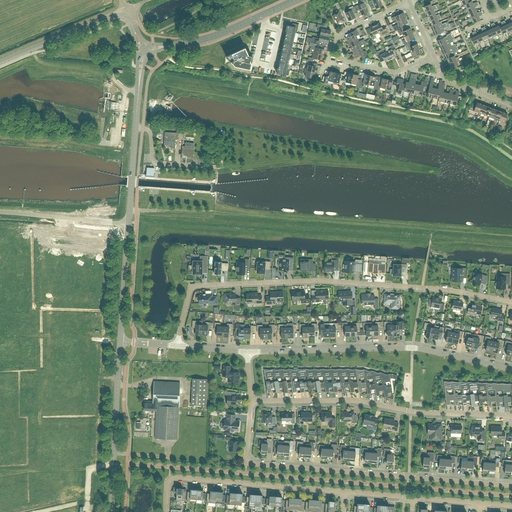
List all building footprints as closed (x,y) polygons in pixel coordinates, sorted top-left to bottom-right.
[(360,0),(362,4),(358,6),(358,5),(354,7),(357,14),(361,12),(362,15),(368,12),(365,4),(367,3),(366,0),(360,0)] [(379,0),(372,0),(376,9),(382,6),(379,0)] [(464,4),(465,5),(467,9),(478,4),(477,2),(473,4),(472,1),(470,2),(464,4)] [(426,12),(436,7),(435,5),(432,7),(431,4),(424,7),(426,12)] [(479,5),(478,4),(467,9),(469,14),(476,10),(475,8),(479,5)] [(354,14),(356,13),(353,7),(348,9),(349,11),(346,13),(349,21),(355,18),(354,14)] [(437,9),(436,7),(426,12),(428,17),(435,13),(434,11),(437,9)] [(341,18),(345,16),(341,9),(338,10),(337,9),(333,11),(335,15),(332,16),(336,24),(338,23),(339,25),(344,23),(341,18)] [(397,22),(406,18),(403,13),(392,18),(393,20),(395,19),(397,22)] [(483,15),(482,13),(471,18),(473,23),(480,20),(479,17),(483,15)] [(430,21),(432,26),(439,23),(439,22),(438,20),(441,19),(440,17),(430,21)] [(398,31),(403,28),(402,25),(408,23),(406,18),(397,22),(398,25),(395,26),(398,31)] [(508,33),(511,31),(511,29),(509,24),(507,25),(504,21),(503,22),(508,33)] [(380,22),(375,25),(380,36),(388,33),(385,27),(382,28),(380,22)] [(432,26),(431,26),(433,31),(446,25),(445,23),(442,24),(441,22),(439,22),(439,23),(432,26)] [(295,33),(297,33),(298,25),(293,23),(292,26),(287,25),(286,31),(295,33)] [(498,35),(502,33),(500,28),(499,26),(496,27),(494,23),(492,24),(498,35)] [(320,35),(330,37),(331,31),(324,29),(325,26),(318,24),(317,28),(319,28),(318,31),(321,31),(320,35)] [(380,36),(375,25),(370,27),(372,33),(369,34),(372,40),(373,39),(374,41),(381,38),(380,36)] [(447,27),(446,25),(433,31),(435,36),(445,31),(444,29),(447,27)] [(485,27),(483,28),(488,39),(493,37),(490,30),(487,31),(485,27)] [(405,31),(403,28),(398,31),(400,36),(402,35),(404,37),(413,33),(410,28),(405,31)] [(349,43),(358,39),(356,36),(359,35),(357,30),(351,33),(352,35),(346,38),(349,43)] [(475,31),(474,32),(478,42),(479,44),(484,41),(480,34),(478,35),(475,31)] [(479,44),(478,42),(474,32),(472,33),(474,37),(471,38),(474,46),(479,44)] [(413,33),(404,37),(405,40),(402,41),(405,46),(410,44),(409,41),(415,38),(413,33)] [(439,46),(453,40),(450,33),(447,35),(447,36),(437,41),(439,46)] [(310,43),(321,45),(325,46),(325,43),(328,43),(330,37),(320,35),(319,38),(313,37),(312,38),(307,37),(306,42),(310,43)] [(359,42),(358,39),(349,43),(351,48),(365,42),(364,39),(359,42)] [(453,40),(439,46),(441,50),(452,46),(451,43),(454,42),(453,40)] [(351,48),(353,53),(362,49),(361,46),(366,44),(365,42),(351,48)] [(314,53),(323,55),(324,49),(320,48),(321,45),(310,43),(309,46),(311,47),(310,52),(314,52),(314,53)] [(410,44),(405,46),(407,51),(409,50),(411,53),(420,49),(417,44),(412,46),(410,44)] [(455,44),(452,46),(441,50),(444,55),(457,49),(458,49),(457,47),(456,47),(455,44)] [(387,51),(391,60),(396,58),(393,52),(396,51),(393,45),(388,47),(389,50),(387,51)] [(245,48),(228,55),(233,60),(231,61),(235,66),(250,69),(252,62),(251,62),(252,56),(249,55),(245,48)] [(362,49),(353,53),(355,58),(361,55),(362,58),(368,56),(366,51),(363,52),(362,49)] [(408,57),(409,57),(411,59),(422,54),(420,49),(411,53),(407,54),(408,57)] [(458,51),(457,49),(444,55),(446,60),(447,59),(454,56),(456,55),(455,52),(458,51)] [(380,61),(384,60),(386,62),(391,60),(387,51),(384,52),(382,50),(376,52),(380,61)] [(323,55),(314,53),(313,58),(309,57),(308,61),(314,62),(315,59),(322,60),(323,55)] [(460,61),(459,59),(449,64),(451,69),(459,65),(457,63),(460,61)] [(305,68),(305,70),(317,73),(318,69),(315,68),(315,67),(317,67),(317,64),(311,62),(311,65),(308,65),(307,68),(305,68)] [(288,76),(290,70),(287,69),(277,68),(276,73),(282,74),(281,77),(286,78),(286,75),(288,76)] [(317,73),(305,70),(304,73),(306,73),(305,77),(308,77),(307,80),(314,82),(314,78),(313,78),(313,77),(316,77),(317,73)] [(325,82),(324,84),(327,85),(328,82),(333,83),(333,82),(334,82),(336,73),(330,72),(329,75),(326,75),(326,77),(325,82)] [(351,84),(353,74),(352,74),(352,73),(349,72),(349,73),(348,73),(347,78),(344,77),(344,76),(343,80),(341,87),(342,87),(343,87),(343,86),(344,86),(344,85),(345,85),(346,82),(351,84)] [(341,74),(336,73),(334,82),(339,83),(338,86),(341,87),(343,80),(340,79),(341,74)] [(359,75),(353,74),(351,84),(356,85),(356,88),(359,88),(360,81),(357,81),(359,75)] [(368,85),(371,76),(365,74),(364,80),(361,79),(361,78),(360,81),(359,88),(362,89),(363,84),(368,85)] [(376,77),(371,76),(368,85),(374,86),(373,89),(376,90),(378,83),(375,82),(376,77)] [(378,83),(376,90),(379,91),(380,88),(385,89),(388,79),(382,78),(381,83),(378,83)] [(393,81),(388,79),(385,89),(391,90),(390,94),(393,94),(395,85),(395,86),(392,86),(393,81)] [(406,85),(405,85),(403,84),(404,80),(398,79),(396,85),(399,86),(397,93),(400,94),(400,95),(403,96),(404,93),(406,85)] [(406,82),(405,85),(406,85),(404,93),(407,94),(408,93),(410,93),(413,79),(410,79),(409,83),(406,82)] [(412,95),(415,96),(418,85),(415,84),(416,80),(413,79),(410,93),(412,94),(412,95)] [(421,85),(418,85),(415,96),(418,96),(418,95),(422,96),(423,88),(426,89),(428,83),(422,81),(421,85)] [(433,99),(435,88),(432,88),(433,84),(430,83),(427,97),(429,97),(429,99),(433,99)] [(438,89),(435,88),(433,99),(436,100),(437,99),(439,99),(439,100),(441,88),(442,88),(442,86),(439,85),(438,89)] [(445,88),(442,88),(441,88),(439,100),(439,99),(438,101),(441,102),(440,103),(444,104),(446,93),(444,92),(445,88)] [(449,94),(446,93),(444,104),(448,105),(448,104),(450,104),(452,94),(453,90),(450,90),(449,94)] [(455,95),(452,94),(450,104),(450,105),(454,106),(454,105),(456,105),(459,92),(456,91),(455,95)] [(479,113),(482,104),(477,103),(474,111),(479,113)] [(487,106),(482,104),(479,113),(484,115),(487,106)] [(492,108),(487,106),(484,115),(489,117),(492,108)] [(497,110),(492,108),(489,117),(494,119),(497,110)] [(502,112),(497,110),(494,119),(499,121),(502,112)] [(502,112),(499,121),(504,123),(508,114),(502,112)] [(179,139),(180,133),(176,133),(176,137),(164,136),(164,145),(171,146),(171,148),(175,149),(176,139),(179,139)] [(189,159),(193,159),(194,147),(194,143),(185,143),(185,146),(182,146),(182,155),(189,156),(189,159)] [(147,168),(146,174),(146,176),(153,177),(153,175),(154,175),(154,169),(147,168)] [(207,267),(207,256),(200,256),(200,261),(193,261),(193,265),(192,265),(192,270),(193,270),(193,274),(196,274),(196,275),(199,275),(199,274),(202,274),(202,269),(203,269),(203,267),(207,267)] [(280,259),(279,262),(278,262),(278,266),(279,266),(279,270),(283,270),(283,271),(287,271),(287,270),(288,270),(288,269),(292,270),(293,258),(284,257),(284,259),(280,259)] [(249,268),(249,259),(245,259),(245,263),(237,262),(237,267),(236,267),(236,271),(237,271),(237,274),(245,274),(245,268),(249,268)] [(308,259),(300,259),(300,264),(300,270),(302,270),(302,271),(309,271),(309,269),(316,269),(315,263),(313,264),(313,259),(308,259)] [(331,262),(325,262),(324,267),(323,267),(323,272),(329,272),(329,271),(333,271),(333,270),(338,271),(339,261),(331,260),(331,262)] [(215,261),(214,274),(221,274),(221,271),(228,271),(228,263),(222,263),(222,262),(215,261)] [(270,262),(258,261),(257,273),(264,273),(265,269),(270,270),(270,262)] [(343,264),(343,268),(344,268),(344,272),(353,273),(353,272),(361,272),(362,264),(355,263),(355,262),(345,261),(345,264),(343,264)] [(380,273),(382,274),(382,273),(384,273),(384,274),(386,274),(386,263),(385,263),(381,263),(381,264),(379,264),(380,263),(369,262),(368,262),(367,272),(371,273),(371,274),(378,274),(379,270),(380,270),(380,273)] [(17,264),(6,265),(7,274),(18,273),(17,264)] [(406,272),(407,264),(401,264),(401,265),(394,265),(393,275),(401,276),(401,272),(406,272)] [(465,277),(466,268),(461,268),(461,269),(453,269),(452,280),(461,281),(461,277),(465,277)] [(7,281),(6,281),(6,282),(18,281),(18,273),(7,274),(7,281)] [(474,273),(472,283),(480,285),(480,283),(486,284),(488,276),(482,275),(482,274),(474,273)] [(505,277),(497,277),(497,283),(495,283),(495,287),(496,287),(496,289),(505,289),(505,281),(510,281),(510,274),(505,274),(505,277)] [(18,281),(6,282),(7,289),(19,289),(18,281)] [(19,289),(7,289),(7,290),(8,297),(19,296),(19,289)] [(297,291),(292,291),(292,300),(301,300),(301,303),(309,302),(309,295),(305,295),(304,291),(301,291),(300,291),(297,292),(297,291)] [(312,295),(312,302),(319,302),(319,300),(329,299),(328,291),(316,291),(316,295),(312,295)] [(349,291),(347,291),(347,292),(346,292),(346,293),(339,294),(339,295),(337,297),(339,298),(339,299),(343,299),(343,305),(352,304),(351,300),(352,300),(351,292),(350,292),(349,291)] [(283,301),(283,292),(270,292),(270,297),(266,297),(266,304),(275,304),(275,301),(283,301)] [(247,303),(255,303),(262,303),(261,295),(258,295),(258,293),(254,293),(254,294),(246,294),(247,303)] [(199,301),(199,304),(205,304),(205,303),(209,303),(209,304),(217,304),(217,296),(212,297),(212,294),(202,294),(202,296),(199,296),(198,296),(197,297),(196,298),(196,299),(197,299),(197,300),(198,301),(199,301)] [(225,294),(225,299),(224,299),(224,303),(236,303),(236,305),(240,305),(240,298),(236,298),(235,294),(225,294)] [(370,294),(366,294),(367,294),(362,294),(362,305),(374,304),(374,309),(379,308),(378,299),(374,299),(374,295),(370,295),(370,294)] [(390,295),(385,295),(384,302),(392,303),(391,308),(398,309),(399,296),(394,295),(390,295)] [(19,296),(8,297),(8,306),(19,305),(19,296)] [(429,299),(428,304),(431,304),(431,307),(440,308),(439,311),(443,312),(444,304),(441,304),(442,299),(433,297),(432,299),(429,299)] [(464,314),(465,308),(462,308),(463,303),(453,301),(452,309),(461,310),(461,313),(464,314)] [(476,305),(472,304),(472,308),(468,307),(467,314),(473,315),(474,313),(480,315),(482,306),(476,305)] [(502,310),(492,308),(490,316),(498,317),(497,320),(503,322),(504,315),(501,315),(502,310)] [(241,315),(235,314),(235,318),(233,318),(233,322),(236,323),(237,318),(246,320),(247,311),(241,310),(241,315)] [(12,316),(3,316),(4,327),(13,327),(12,316)] [(193,321),(192,328),(196,328),(196,331),(195,331),(195,334),(201,335),(202,325),(203,320),(197,321),(193,321)] [(393,322),(393,335),(400,335),(400,332),(399,332),(399,329),(403,328),(403,321),(396,321),(396,322),(393,322)] [(211,329),(212,323),(206,322),(206,325),(202,325),(201,335),(207,335),(208,329),(211,329)] [(220,326),(220,323),(215,322),(214,330),(217,330),(217,336),(222,337),(223,327),(220,326)] [(372,335),(372,324),(372,322),(363,323),(363,330),(366,329),(366,336),(372,335)] [(375,324),(372,324),(372,335),(378,335),(378,329),(381,329),(381,322),(375,322),(375,324)] [(387,335),(393,335),(393,322),(390,322),(384,322),(384,329),(387,329),(387,335)] [(233,324),(227,323),(227,326),(223,325),(223,327),(222,337),(228,337),(229,331),(232,331),(233,324)] [(308,326),(308,327),(309,337),(314,337),(314,331),(317,331),(317,323),(312,324),(312,326),(308,326)] [(324,336),(324,337),(330,337),(329,325),(330,325),(330,323),(320,323),(321,336),(324,336)] [(335,330),(339,330),(338,323),(330,323),(330,325),(329,325),(330,337),(336,336),(335,330)] [(345,336),(351,336),(351,326),(351,325),(347,325),(347,323),(342,323),(342,330),(345,330),(345,336)] [(360,323),(356,323),(354,323),(354,326),(351,326),(351,336),(357,336),(357,330),(360,330),(360,323)] [(425,336),(432,338),(434,327),(431,326),(431,324),(425,323),(423,330),(427,330),(426,334),(425,333),(425,336)] [(236,324),(235,331),(239,331),(238,338),(244,338),(245,328),(245,327),(241,327),(241,324),(236,324)] [(287,324),(284,324),(278,324),(278,332),(281,332),(282,338),(287,338),(287,324)] [(287,338),(293,337),(293,331),(296,331),(296,324),(293,325),(293,324),(287,324),(287,338)] [(303,337),(309,337),(308,327),(305,327),(305,324),(299,324),(299,331),(303,331),(303,337)] [(251,328),(245,328),(244,338),(250,338),(250,332),(254,332),(254,326),(251,325),(251,328)] [(260,332),(260,338),(266,338),(266,328),(266,327),(262,327),(262,325),(257,325),(257,332),(260,332)] [(269,328),(266,328),(266,338),(272,338),(272,332),(275,332),(275,325),(269,325),(269,328)] [(434,327),(432,338),(437,339),(437,338),(440,339),(443,327),(440,326),(434,325),(434,327)] [(446,327),(444,334),(447,335),(446,341),(451,342),(454,333),(453,333),(450,332),(451,328),(446,327)] [(458,338),(462,338),(463,332),(458,330),(458,331),(454,330),(453,333),(454,333),(451,342),(457,344),(458,338)] [(466,346),(471,347),(474,335),(471,334),(471,333),(465,332),(464,339),(467,339),(466,346)] [(474,334),(474,335),(471,347),(477,348),(478,342),(481,343),(483,336),(474,334)] [(494,340),(490,340),(491,337),(485,336),(484,343),(487,344),(485,350),(491,351),(493,342),(494,340)] [(493,342),(491,351),(497,353),(498,347),(501,347),(503,340),(498,339),(497,342),(493,342)] [(238,380),(239,380),(239,377),(238,377),(239,372),(230,372),(230,366),(223,366),(223,376),(229,377),(229,384),(238,384),(238,380)] [(272,393),(276,393),(274,382),(270,382),(269,381),(268,380),(267,377),(274,376),(273,369),(269,370),(264,369),(268,393),(272,392),(271,388),(275,388),(276,392),(272,393)] [(284,392),(283,382),(279,382),(278,380),(276,380),(276,377),(282,376),(281,369),(277,370),(273,369),(274,376),(274,382),(276,393),(280,392),(279,388),(283,388),(284,392),(280,393),(284,392)] [(282,376),(283,382),(284,392),(288,392),(288,388),(292,388),(292,392),(288,393),(293,392),(291,382),(287,382),(287,380),(284,381),(284,377),(290,376),(289,369),(286,370),(281,369),(282,376)] [(289,369),(290,376),(291,382),(293,392),(296,392),(296,388),(300,387),(301,392),(296,393),(301,392),(299,382),(295,382),(295,380),(292,380),(292,377),(298,376),(297,369),(294,370),(289,369)] [(298,376),(299,382),(301,392),(305,392),(304,388),(308,387),(309,392),(305,393),(309,392),(308,382),(303,382),(303,381),(302,380),(301,380),(300,377),(307,376),(306,369),(302,370),(298,369),(297,369),(298,376)] [(306,369),(307,376),(308,382),(309,392),(313,392),(312,388),(316,387),(317,392),(313,393),(317,392),(316,382),(311,382),(311,381),(310,380),(309,380),(309,377),(315,376),(314,369),(311,369),(306,369)] [(315,376),(316,382),(317,392),(321,392),(321,388),(325,387),(325,392),(321,393),(326,392),(324,381),(320,382),(320,380),(317,380),(317,377),(323,376),(322,369),(319,369),(314,369),(315,376)] [(322,369),(323,376),(324,381),(326,392),(330,392),(329,388),(333,387),(334,392),(330,393),(334,392),(332,382),(328,382),(328,380),(326,380),(325,377),(332,376),(330,369),(327,369),(322,369)] [(330,369),(332,376),(332,382),(334,392),(338,392),(337,388),(341,387),(342,392),(338,393),(342,392),(341,381),(337,382),(336,380),(334,380),(333,377),(340,376),(339,369),(335,369),(331,369),(330,369)] [(342,377),(348,376),(347,369),(344,369),(339,369),(340,376),(341,381),(342,392),(346,392),(346,388),(350,387),(350,392),(346,393),(351,392),(349,381),(345,382),(345,380),(342,380),(342,377)] [(348,376),(349,381),(351,392),(354,392),(354,388),(358,387),(359,392),(354,393),(355,393),(359,393),(357,382),(353,382),(352,381),(351,380),(350,380),(350,377),(356,376),(355,369),(352,370),(347,369),(348,376)] [(355,369),(356,376),(357,382),(359,393),(363,392),(362,388),(366,388),(367,394),(363,395),(367,394),(366,382),(362,383),(361,380),(359,381),(358,377),(365,377),(364,369),(360,370),(356,369),(355,369)] [(372,396),(376,396),(374,383),(370,384),(370,382),(367,382),(367,379),(373,378),(372,371),(369,371),(364,369),(365,377),(366,382),(367,394),(371,394),(371,390),(375,389),(376,395),(372,396)] [(385,397),(383,385),(379,385),(378,383),(376,384),(375,380),(382,379),(381,372),(378,373),(372,371),(373,378),(374,383),(376,396),(380,395),(379,391),(383,391),(384,397),(380,398),(385,397)] [(381,372),(382,379),(383,385),(385,397),(388,397),(388,393),(392,392),(393,399),(389,399),(393,399),(391,387),(387,387),(387,385),(385,385),(384,382),(391,381),(390,378),(397,379),(397,375),(389,374),(386,374),(381,372)] [(191,405),(206,406),(208,379),(192,378),(191,405)] [(177,439),(180,382),(154,381),(153,401),(144,401),(144,410),(156,411),(155,438),(177,439)] [(455,405),(453,394),(449,395),(449,394),(448,393),(447,393),(446,389),(453,389),(452,382),(449,382),(444,381),(446,405),(450,404),(450,400),(454,400),(454,405),(450,405),(455,405)] [(463,405),(462,395),(457,395),(457,393),(455,393),(455,390),(461,389),(460,382),(457,382),(452,381),(452,382),(453,389),(453,394),(455,405),(459,404),(458,401),(462,400),(463,405),(459,405),(459,406),(463,405)] [(463,390),(469,389),(469,382),(465,382),(461,382),(460,382),(461,389),(462,395),(463,405),(467,405),(466,401),(470,401),(471,405),(467,406),(471,406),(470,393),(469,393),(469,395),(466,395),(466,393),(463,394),(463,390)] [(469,382),(469,389),(470,393),(471,406),(475,405),(475,401),(479,401),(479,406),(475,406),(480,406),(478,395),(474,396),(474,394),(472,394),(471,390),(478,390),(477,382),(474,383),(469,382)] [(488,406),(487,395),(482,396),(482,395),(481,394),(480,394),(479,391),(486,390),(485,383),(482,383),(477,382),(478,390),(478,395),(480,406),(483,405),(483,402),(487,401),(488,406),(483,406),(483,407),(488,406)] [(496,406),(495,396),(490,396),(490,395),(489,395),(488,394),(488,391),(494,390),(494,383),(490,383),(486,383),(485,383),(486,390),(487,395),(488,406),(492,406),(491,402),(495,401),(496,406),(492,407),(496,406)] [(496,391),(503,391),(502,383),(499,384),(494,383),(494,390),(495,396),(496,406),(500,406),(500,402),(504,402),(504,406),(500,407),(504,407),(503,396),(499,397),(499,395),(497,395),(496,391)] [(502,383),(503,391),(503,396),(504,407),(508,406),(508,402),(511,402),(511,403),(511,408),(508,409),(511,408),(511,401),(511,396),(507,397),(507,395),(505,395),(504,392),(511,391),(510,384),(507,384),(502,383)] [(235,392),(227,391),(223,391),(223,393),(227,395),(228,395),(227,404),(236,405),(236,402),(240,402),(241,397),(235,396),(235,392)] [(262,412),(262,416),(263,422),(268,422),(268,426),(275,426),(275,419),(272,419),(272,413),(267,413),(267,412),(262,412)] [(298,417),(298,424),(304,424),(304,421),(312,421),(312,413),(306,413),(306,412),(301,412),(301,417),(298,417)] [(321,413),(321,421),(329,421),(329,427),(335,427),(335,418),(332,418),(332,412),(331,412),(331,413),(325,413),(325,412),(322,412),(322,413),(321,413)] [(342,416),(342,421),(347,421),(347,420),(352,420),(352,423),(357,423),(357,416),(354,416),(354,412),(342,412),(342,416)] [(292,413),(282,413),(282,421),(292,421),(292,424),(295,424),(295,417),(292,417),(292,413)] [(224,420),(224,423),(221,423),(220,428),(224,428),(223,429),(226,430),(231,430),(231,431),(231,432),(232,432),(233,432),(234,431),(234,430),(238,431),(239,427),(239,425),(239,421),(235,421),(235,415),(226,414),(227,414),(227,420),(224,420)] [(368,428),(369,429),(376,430),(378,420),(374,419),(375,417),(365,415),(363,423),(367,424),(367,427),(368,428)] [(385,418),(383,427),(387,428),(387,429),(397,431),(398,423),(394,422),(395,420),(391,419),(391,420),(385,418)] [(428,424),(428,434),(432,434),(432,440),(441,440),(441,426),(434,426),(434,424),(428,424)] [(447,431),(447,437),(451,437),(451,433),(461,433),(462,425),(451,425),(451,431),(447,431)] [(472,430),(471,430),(470,436),(478,436),(478,441),(485,441),(485,434),(485,430),(482,430),(482,426),(472,426),(472,430)] [(498,438),(505,439),(505,432),(501,432),(501,427),(491,426),(491,435),(498,435),(498,438)] [(230,440),(229,451),(237,452),(238,441),(232,441),(232,438),(226,437),(226,440),(230,440)] [(271,447),(272,439),(268,439),(268,440),(265,440),(264,443),(262,443),(259,443),(258,448),(260,448),(260,452),(261,452),(261,453),(267,453),(268,447),(271,447)] [(283,455),(289,455),(290,449),(293,449),(294,441),(290,440),(290,441),(284,441),(284,445),(283,455)] [(280,441),(278,441),(275,441),(274,448),(277,448),(277,454),(283,455),(284,445),(280,445),(280,441)] [(303,442),(297,441),(296,450),(299,450),(299,456),(305,457),(306,447),(303,447),(303,442)] [(309,447),(306,447),(305,457),(311,457),(311,451),(315,451),(315,442),(310,441),(309,447)] [(327,449),(327,459),(333,459),(333,453),(336,453),(337,444),(331,444),(331,449),(327,449)] [(327,449),(324,448),(324,445),(319,445),(318,451),(321,452),(321,458),(327,459),(327,449)] [(344,445),(341,445),(340,453),(343,454),(342,460),(349,460),(349,451),(346,450),(345,446),(344,446),(344,445)] [(349,451),(349,460),(355,461),(355,455),(358,455),(359,448),(354,448),(353,451),(349,451)] [(367,448),(362,448),(362,455),(365,455),(364,462),(371,462),(371,452),(368,452),(369,451),(367,448)] [(371,452),(371,462),(377,463),(377,457),(381,457),(382,448),(378,448),(378,449),(375,448),(375,453),(371,452)] [(391,449),(384,448),(383,457),(387,457),(386,464),(393,464),(393,463),(394,463),(394,459),(393,459),(393,454),(390,454),(391,449)] [(433,461),(434,453),(428,452),(427,455),(424,455),(423,462),(422,462),(422,465),(423,466),(423,467),(429,467),(430,461),(433,461)] [(442,455),(437,455),(436,461),(439,462),(439,468),(445,469),(446,459),(442,458),(442,455)] [(449,459),(446,459),(445,469),(451,469),(452,463),(455,463),(455,456),(450,456),(449,459)] [(477,456),(474,456),(474,457),(471,457),(471,461),(468,461),(467,470),(473,471),(474,465),(477,465),(477,456)] [(462,457),(459,457),(458,463),(461,464),(461,470),(467,470),(468,461),(462,460),(462,457)] [(485,459),(481,458),(480,465),(483,465),(483,472),(489,472),(490,462),(486,462),(485,459)] [(493,458),(493,463),(490,462),(489,472),(495,473),(495,467),(499,467),(499,458),(493,458)] [(511,464),(508,464),(508,460),(503,460),(502,467),(505,467),(504,474),(511,474),(511,464)] [(177,488),(174,488),(174,492),(177,493),(176,500),(185,501),(186,491),(183,491),(183,489),(177,488)] [(196,499),(197,490),(191,489),(191,492),(187,491),(187,497),(190,498),(190,499),(196,499)] [(203,490),(197,490),(196,499),(202,500),(202,499),(205,499),(206,493),(203,493),(203,490)] [(216,503),(217,491),(210,491),(210,493),(207,493),(206,503),(216,503)] [(217,491),(216,503),(225,504),(226,495),(223,494),(223,492),(217,491)] [(226,504),(229,504),(235,505),(236,493),(230,493),(230,495),(227,495),(226,504)] [(236,493),(235,505),(242,506),(242,502),(245,502),(245,496),(242,496),(243,494),(236,493)] [(255,507),(256,495),(250,494),(250,497),(247,497),(246,503),(249,503),(249,506),(255,507)] [(256,495),(255,507),(261,507),(262,504),(265,504),(265,498),(262,498),(262,495),(256,495)] [(269,505),(275,506),(276,496),(270,496),(269,498),(266,498),(266,504),(269,504),(269,505)] [(282,497),(276,496),(275,506),(281,506),(281,508),(280,508),(279,511),(283,511),(284,509),(283,509),(284,507),(285,500),(282,500),(282,497)] [(295,510),(296,498),(289,498),(289,500),(286,500),(285,509),(295,510)] [(296,498),(295,510),(304,511),(305,501),(302,501),(302,499),(296,498)] [(314,511),(315,500),(309,499),(309,502),(306,502),(305,511),(314,511)] [(321,500),(315,500),(314,511),(317,511),(323,511),(324,503),(321,503),(321,500)] [(326,503),(324,511),(334,511),(335,506),(338,506),(338,502),(335,502),(329,501),(329,503),(326,503)] [(363,511),(364,504),(357,503),(357,506),(354,506),(353,511),(363,511)]
